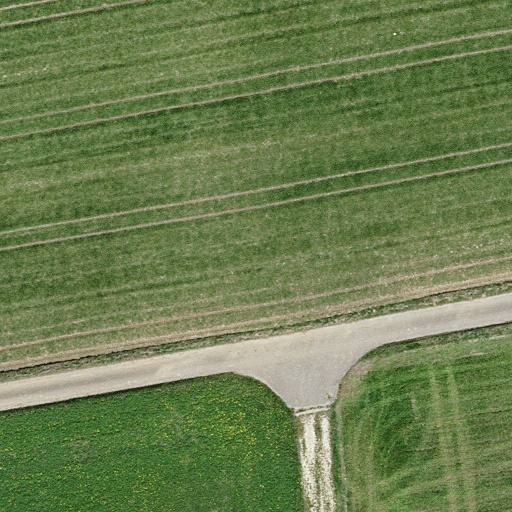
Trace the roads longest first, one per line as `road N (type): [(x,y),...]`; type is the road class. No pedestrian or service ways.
road 1 (track): [(511,303),(0,398)]
road 2 (track): [(323,511),(308,341)]
